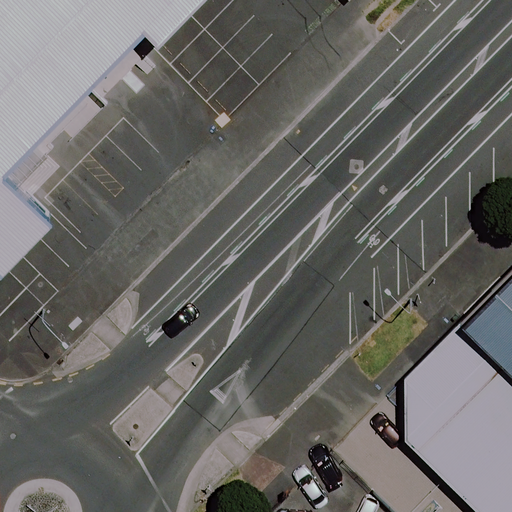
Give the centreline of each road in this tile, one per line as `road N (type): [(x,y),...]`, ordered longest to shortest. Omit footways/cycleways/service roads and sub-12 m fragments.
road 1 (tertiary): [(227,325),(511,30)]
road 2 (tertiary): [(227,325),(226,383),(151,479),(113,497)]
road 3 (tertiary): [(59,445),(172,338),(227,325)]
